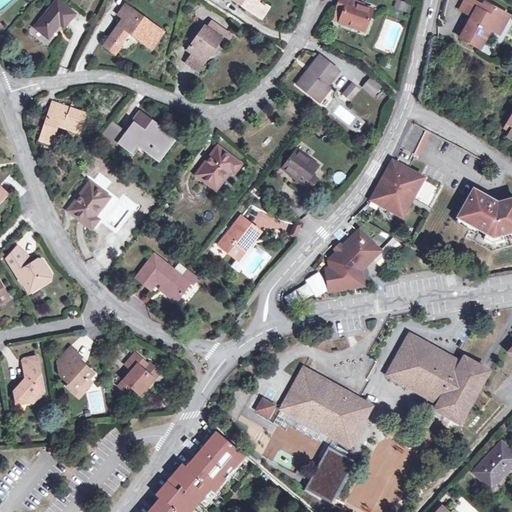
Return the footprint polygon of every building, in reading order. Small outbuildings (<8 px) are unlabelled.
[(236,0),(238,1),(239,0),(240,0),(244,2),(243,4),(242,6),(260,18),(268,7),(258,0),(236,0)] [(355,4),(356,1),(351,0),(340,0),(337,11),(343,13),(340,21),(366,31),(373,11),(364,7),(355,4)] [(465,0),(460,10),(473,18),(462,39),(479,47),(490,27),(499,31),(508,15),(487,3),(484,7),(472,0),(465,0)] [(49,39),(61,25),(65,27),(75,15),(58,1),(36,28),(49,39)] [(407,4),(399,1),(396,8),(404,11),(407,4)] [(121,47),(120,46),(130,33),(131,33),(152,49),(164,33),(126,5),(119,15),(124,20),(127,22),(125,25),(122,23),(105,47),(115,55),(121,47)] [(218,36),(222,30),(212,22),(208,28),(218,36)] [(218,36),(208,28),(205,27),(188,50),(194,54),(205,62),(221,39),(225,42),(230,35),(222,30),(218,36)] [(198,72),(205,62),(194,54),(187,64),(198,72)] [(317,100),(328,86),(340,71),(321,56),(298,85),(317,100)] [(381,87),(371,79),(364,88),(375,96),(381,87)] [(328,86),(317,100),(320,102),(331,89),(328,86)] [(359,92),(352,86),(344,96),(351,101),(359,92)] [(52,145),(55,136),(54,135),(58,126),(59,126),(79,133),(85,114),(53,104),(41,140),(52,145)] [(288,111),(283,117),(287,120),(292,114),(288,111)] [(154,127),(157,124),(141,113),(126,134),(120,142),(132,152),(140,141),(151,149),(148,153),(158,160),(172,141),(159,131),(154,127)] [(126,134),(114,125),(105,137),(117,145),(120,142),(126,134)] [(404,148),(417,157),(431,133),(416,125),(404,148)] [(216,190),(231,170),(235,173),(241,165),(218,148),(197,176),(216,190)] [(299,180),(297,182),(309,190),(319,179),(312,174),(318,167),(296,151),(283,168),(291,174),(299,180)] [(392,162),(389,168),(403,175),(406,169),(392,162)] [(2,167),(0,169),(0,186),(11,175),(2,167)] [(403,175),(389,168),(371,200),(403,216),(423,178),(406,169),(403,175)] [(92,229),(98,221),(94,218),(109,198),(90,183),(69,211),(92,229)] [(0,186),(0,201),(8,194),(0,186)] [(511,200),(505,203),(502,210),(492,205),(494,202),(494,200),(492,198),(489,198),(488,199),(474,191),(459,218),(473,225),(475,222),(489,230),(487,233),(494,237),(497,238),(504,236),(510,235),(511,234),(511,200)] [(238,261),(249,247),(261,232),(241,217),(219,246),(238,261)] [(473,225),(459,218),(456,223),(484,239),(487,233),(489,230),(475,222),(473,225)] [(339,252),(358,233),(352,226),(332,246),(339,252)] [(361,271),(380,251),(371,242),(360,231),(358,233),(339,252),(330,261),(331,270),(335,291),(363,286),(361,271)] [(373,260),(381,267),(402,246),(394,238),(373,260)] [(249,247),(238,261),(241,263),(252,250),(249,247)] [(34,286),(39,288),(50,281),(52,275),(43,261),(39,260),(30,265),(31,267),(26,270),(22,264),(28,257),(18,248),(7,259),(23,284),(28,281),(31,282),(34,286)] [(154,255),(136,278),(151,290),(158,281),(162,284),(161,286),(178,299),(190,283),(192,285),(197,279),(178,265),(174,271),(154,255)] [(335,291),(331,270),(327,270),(331,292),(335,291)] [(28,281),(23,284),(30,294),(39,288),(34,286),(31,282),(28,281)] [(0,303),(9,298),(0,283),(0,303)] [(388,376),(439,404),(436,409),(460,423),(488,371),(464,358),(461,363),(410,335),(388,376)] [(81,389),(84,392),(92,383),(89,380),(94,374),(86,366),(84,367),(78,362),(82,358),(71,349),(59,362),(61,376),(70,384),(67,387),(76,394),(81,389)] [(135,353),(131,359),(143,368),(147,363),(135,353)] [(26,382),(23,382),(14,391),(17,402),(20,398),(32,403),(44,390),(37,358),(25,360),(22,362),(26,382)] [(118,386),(123,391),(128,385),(133,388),(140,395),(160,372),(148,362),(147,363),(143,368),(131,359),(125,365),(132,371),(118,386)] [(282,409),(350,446),(372,406),(304,369),(282,409)] [(128,385),(123,391),(128,394),(133,388),(128,385)] [(79,397),(84,392),(81,389),(76,394),(79,397)] [(262,396),(254,411),(269,419),(277,404),(262,396)] [(187,511),(208,486),(212,489),(242,453),(218,433),(188,469),(184,466),(159,497),(162,500),(152,511),(187,511)] [(473,473),(490,488),(511,464),(511,451),(502,442),(473,473)] [(329,446),(306,489),(327,501),(350,457),(329,446)]
